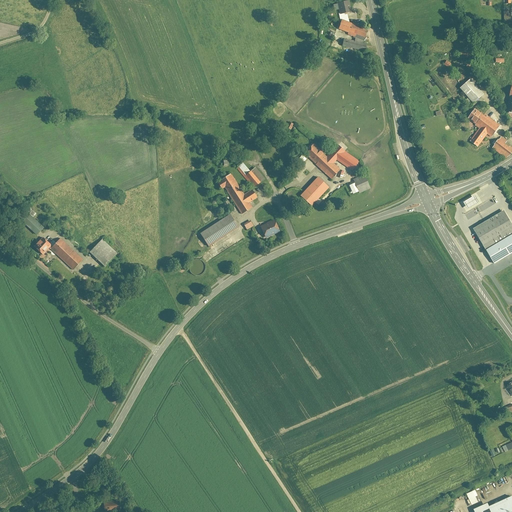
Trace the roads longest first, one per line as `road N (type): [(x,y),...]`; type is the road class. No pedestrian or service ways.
road 1 (tertiary): [(159,351),(201,302),(267,257),(426,202)]
road 2 (track): [(178,328),(299,511)]
road 3 (tertiary): [(21,511),(87,466),(159,351)]
road 4 (primary): [(426,202),(370,0)]
road 5 (residential): [(0,227),(159,351)]
road 6 (primary): [(511,335),(426,202)]
